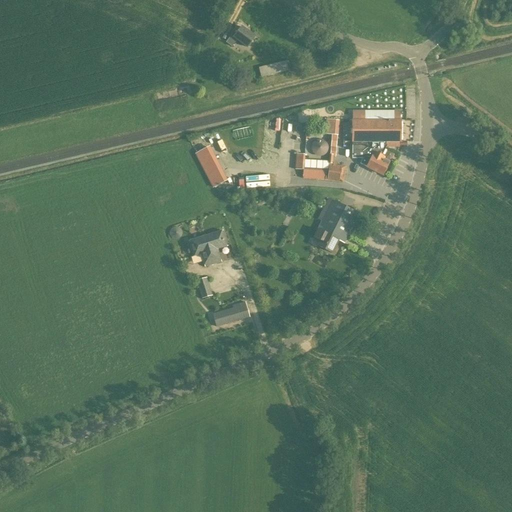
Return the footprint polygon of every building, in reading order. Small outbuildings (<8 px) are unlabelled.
[(226,42),(232,47),(237,40),(247,47),(255,37),(241,27),(234,37),(231,35),(226,42)] [(292,60),(259,68),(261,78),(294,70),(292,60)] [(353,112),(353,120),(352,158),(363,158),(360,164),(367,168),(374,153),(382,156),(387,147),(399,147),(406,147),(406,142),(404,142),(400,142),(400,120),(400,112),(353,112)] [(339,120),(326,119),(325,134),(332,135),(331,147),(336,147),(336,135),(337,135),(339,120)] [(328,170),(303,168),(302,179),(327,180),(343,183),(345,167),(332,165),(333,157),(335,157),(336,148),(331,147),(330,155),(329,155),(328,165),(329,165),(328,170)] [(220,170),(208,149),(197,155),(208,176),(220,170)] [(382,156),(374,153),(367,168),(383,176),(389,162),(384,159),(385,157),(382,156)] [(318,246),(332,253),(338,241),(344,244),(359,214),(328,198),(317,219),(322,222),(317,229),(318,230),(314,238),(320,241),(318,246)] [(182,228),(172,228),(171,238),(182,238),(182,228)] [(223,232),(202,238),(206,252),(208,251),(212,266),(221,263),(218,250),(227,247),(223,232)] [(206,252),(202,238),(189,242),(194,258),(201,255),(205,268),(212,266),(208,251),(206,252)] [(196,281),(198,288),(209,285),(207,278),(196,281)] [(209,285),(198,288),(201,299),(212,296),(209,285)] [(232,308),(212,314),(216,328),(250,318),(245,301),(231,305),(232,308)]
